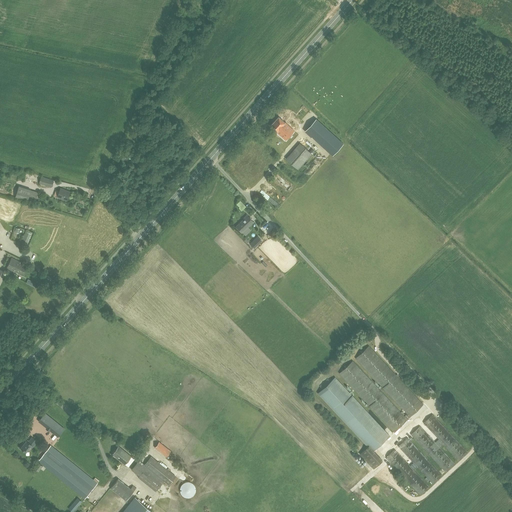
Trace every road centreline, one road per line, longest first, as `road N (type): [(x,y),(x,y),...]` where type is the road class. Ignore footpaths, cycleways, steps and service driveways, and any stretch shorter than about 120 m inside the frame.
road 1 (unclassified): [(440,406),(212,158)]
road 2 (secondary): [(0,394),(212,158)]
road 3 (track): [(190,0),(100,194)]
road 4 (secondary): [(212,158),(347,6)]
